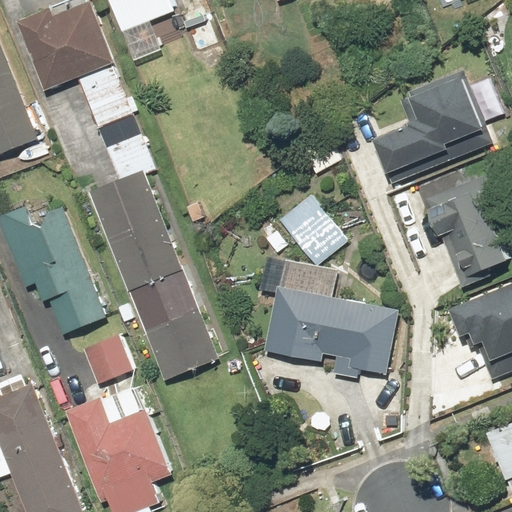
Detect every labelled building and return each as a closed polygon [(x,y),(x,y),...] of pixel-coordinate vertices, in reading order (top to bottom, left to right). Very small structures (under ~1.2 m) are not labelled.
[(84,0),(77,0),(18,24),(46,93),(77,81),(97,131),(132,117),(84,0)] [(107,0),(122,37),(176,15),(169,0),(107,0)] [(204,13),(179,22),(191,55),(216,46),(204,13)] [(0,158),(36,146),(0,47),(0,158)] [(419,177),(489,148),(458,76),(406,98),(416,124),(370,143),(386,180),(415,167),(419,177)] [(107,150),(120,186),(91,197),(128,295),(182,275),(144,177),(156,173),(142,137),(107,150)] [(317,173),(343,158),(330,138),(305,153),(317,173)] [(447,242),(462,284),(506,268),(505,264),(511,261),(511,244),(486,171),(434,190),(436,197),(419,203),(435,246),(447,242)] [(347,244),(311,197),(280,221),(316,268),(347,244)] [(31,207),(0,220),(0,227),(26,291),(34,288),(42,306),(48,304),(63,340),(107,322),(64,216),(39,227),(31,207)] [(280,262),(264,357),(322,366),(324,358),(334,360),(331,378),(357,383),(359,374),(385,379),(396,313),(334,302),(338,272),(280,262)] [(188,278),(132,300),(163,384),(220,362),(188,278)] [(511,285),(448,313),(461,342),(467,339),(472,352),(482,347),(490,365),(511,355),(511,285)] [(121,336),(83,351),(97,387),(135,373),(121,336)] [(0,480),(9,476),(23,511),(82,511),(33,388),(26,390),(21,377),(0,385),(0,398),(0,480)] [(131,389),(66,413),(101,507),(107,504),(109,511),(142,511),(156,507),(148,487),(168,479),(143,414),(140,415),(131,389)] [(511,425),(486,437),(505,484),(511,481),(511,425)]
